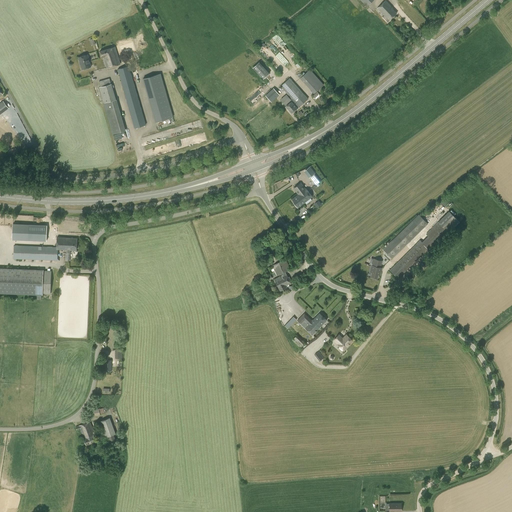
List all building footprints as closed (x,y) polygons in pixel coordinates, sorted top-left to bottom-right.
[(387,22),(397,13),(392,8),(393,8),(385,0),(377,8),(383,16),(382,17),(387,22)] [(119,50),(132,48),(131,42),(118,45),(119,50)] [(100,52),(102,57),(103,57),(106,68),(120,64),(115,47),(100,52)] [(88,55),(79,58),(83,70),(91,67),(88,55)] [(252,68),(263,79),(269,73),(259,62),(252,68)] [(134,128),(146,125),(129,66),(117,69),(121,84),(134,128)] [(300,78),(314,94),(324,85),(310,69),(300,78)] [(160,74),(143,79),(155,122),(173,117),(160,74)] [(281,86),(292,99),(291,100),(287,95),(281,100),(286,106),(292,113),(308,99),(290,78),(281,86)] [(99,87),(103,103),(105,110),(112,134),(125,130),(118,106),(116,99),(116,100),(111,84),(110,80),(103,82),(102,81),(99,82),(101,87),(99,87)] [(279,95),(273,88),(266,95),(272,101),(279,95)] [(310,177),(314,174),(315,173),(310,167),(305,171),(310,177)] [(293,188),(298,194),(305,189),(301,183),(293,188)] [(306,188),(305,189),(298,194),(291,199),(298,208),(312,197),(306,188)] [(397,263),(389,270),(398,279),(406,272),(428,249),(430,252),(449,233),(455,227),(460,222),(459,222),(449,211),(438,222),(426,234),(428,236),(422,242),(420,240),(418,242),(397,263)] [(383,250),(392,259),(428,224),(426,222),(429,220),(423,214),(421,216),(419,214),(383,250)] [(47,240),(48,223),(33,223),(33,240),(47,240)] [(13,225),(12,239),(28,240),(28,225),(13,225)] [(57,261),(57,249),(66,250),(66,253),(65,261),(69,261),(70,254),(70,250),(76,250),(77,239),(57,238),(57,247),(14,246),(13,259),(57,261)] [(291,269),(286,259),(272,266),(274,269),(277,276),(281,274),(281,275),(274,279),(280,291),(287,288),(286,287),(291,283),(285,272),(291,269)] [(372,272),(371,277),(372,277),(372,278),(376,279),(376,278),(377,278),(382,261),(375,259),(373,265),(372,265),(370,272),(372,272)] [(43,270),(0,268),(0,293),(42,295),(42,294),(49,294),(50,271),(43,271),(43,270)] [(327,320),(319,313),(312,319),(304,313),(297,320),(301,324),(304,321),(308,324),(304,327),(312,335),(327,320)] [(292,340),(300,348),(305,343),(305,342),(297,334),(292,340)] [(343,338),(339,335),(334,340),(338,344),(337,344),(344,350),(353,341),(346,335),(343,338)] [(114,364),(115,361),(104,360),(103,371),(111,371),(112,364),(114,364)] [(103,408),(99,409),(93,410),(91,411),(92,414),(94,413),(94,417),(100,415),(100,413),(104,413),(103,408)] [(110,418),(98,422),(102,434),(97,435),(99,440),(106,437),(109,445),(117,442),(114,435),(116,434),(110,418)] [(86,445),(95,441),(93,435),(95,434),(90,421),(79,426),(76,427),(77,430),(80,429),(83,438),(86,445)] [(401,503),(389,503),(389,511),(385,511),(394,511),(401,511),(401,503)]
